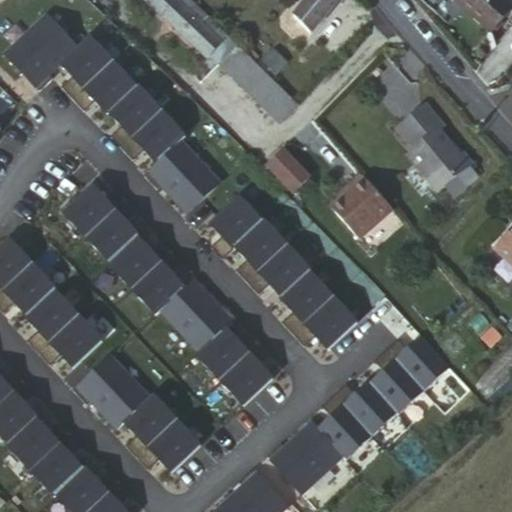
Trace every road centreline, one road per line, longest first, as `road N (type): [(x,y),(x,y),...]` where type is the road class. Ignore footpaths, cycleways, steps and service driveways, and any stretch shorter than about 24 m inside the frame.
road 1 (residential): [(181,511),(320,384),(63,114),(0,196)]
road 2 (residential): [(163,511),(0,335)]
road 3 (residential): [(382,0),(492,122)]
